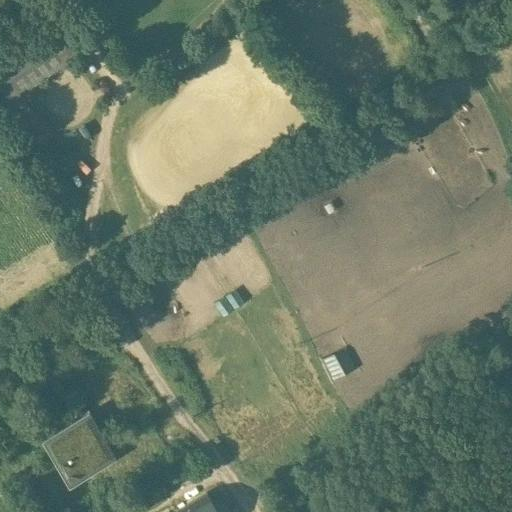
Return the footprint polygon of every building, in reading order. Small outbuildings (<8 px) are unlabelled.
[(57,36),(0,75),(0,102),(11,118),(80,69),(57,36)] [(217,311),(225,325),(242,314),(233,300),(217,311)] [(84,335),(78,326),(74,329),(79,337),(84,335)] [(74,419),(59,393),(39,405),(54,430),(74,419)] [(88,431),(51,452),(72,489),(109,467),(88,431)] [(197,487),(180,497),(188,511),(195,511),(208,504),(197,487)]
